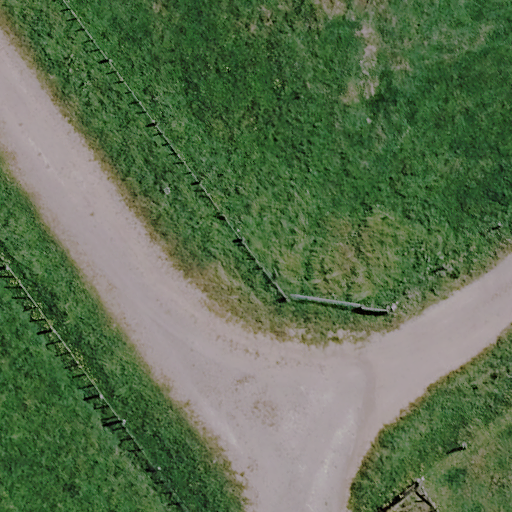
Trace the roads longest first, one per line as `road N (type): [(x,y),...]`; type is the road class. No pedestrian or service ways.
road 1 (track): [(101,0),(422,407),(511,337)]
road 2 (track): [(422,407),(500,511)]
